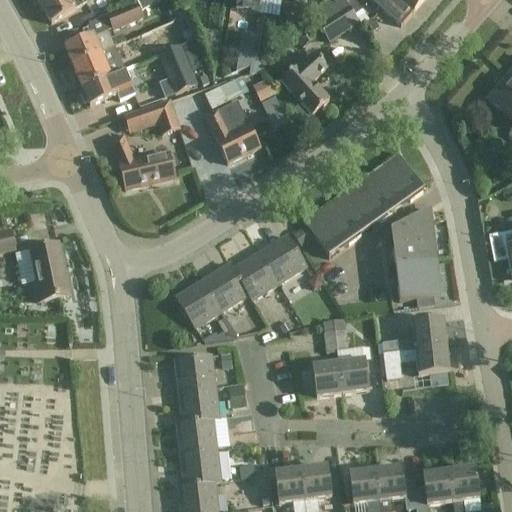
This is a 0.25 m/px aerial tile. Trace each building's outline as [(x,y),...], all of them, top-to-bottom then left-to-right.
[(86,5),(83,0),(45,0),(38,4),(50,26),(86,5)] [(258,16),(260,0),(237,0),(235,12),(258,16)] [(261,0),(281,4),(281,0),(260,0),(258,16),(261,0)] [(365,0),(380,12),(390,0),(365,0)] [(390,0),(380,12),(400,30),(425,0),(390,0)] [(354,3),(348,8),(354,18),(361,13),(354,3)] [(144,22),(137,5),(106,19),(113,35),(144,22)] [(338,14),(318,27),(331,48),(351,35),(361,29),(354,18),(348,8),(338,14)] [(186,20),(194,40),(198,49),(202,47),(197,37),(186,11),(173,16),(176,24),(186,20)] [(369,24),(362,13),(361,13),(354,18),(361,29),(366,25),(369,24)] [(372,22),(366,25),(373,36),(379,32),(372,22)] [(289,35),(302,52),(314,43),(301,26),(289,35)] [(73,69),(115,50),(115,51),(125,46),(122,37),(111,42),(108,34),(94,40),(93,37),(64,49),(73,69)] [(217,40),(197,37),(202,47),(212,70),(217,40)] [(180,49),(179,48),(157,57),(158,58),(175,98),(198,88),(181,49),(180,49)] [(115,50),(73,69),(82,90),(124,72),(125,74),(132,70),(127,60),(120,63),(115,51),(115,50)] [(241,52),(237,74),(250,70),(252,55),(253,53),(241,52)] [(257,56),(252,55),(250,70),(249,76),(263,72),(256,59),(257,56)] [(329,103),(312,84),(328,70),(315,56),(300,70),(298,68),(280,85),(300,107),(292,114),(303,125),(310,118),(311,119),(329,103)] [(205,69),(194,73),(203,94),(214,89),(205,69)] [(124,72),(82,90),(90,108),(117,97),(120,104),(135,98),(125,74),(124,72)] [(511,73),(487,104),(511,125),(511,73)] [(266,83),(253,90),(259,104),(273,98),(266,83)] [(236,101),(229,86),(205,98),(212,113),(236,101)] [(181,132),(170,103),(123,119),(130,138),(158,129),(161,139),(181,132)] [(217,115),(205,121),(216,144),(227,167),(260,151),(248,128),(229,137),(224,128),(230,125),(223,112),(217,115)] [(123,140),(110,146),(121,169),(119,170),(125,194),(175,182),(169,157),(135,164),(123,140)] [(366,185),(369,188),(369,187),(389,216),(390,215),(408,202),(410,204),(422,195),(412,181),(411,181),(398,162),(397,163),(399,166),(387,174),(385,171),(366,185)] [(336,206),(338,209),(358,237),(359,237),(378,224),(379,226),(391,217),(390,215),(389,216),(369,187),(369,188),(357,196),(354,193),(336,206)] [(338,209),(326,218),(324,215),(305,228),(329,261),(330,261),(328,259),(347,246),(348,248),(360,239),(359,237),(358,237),(338,209)] [(429,213),(384,241),(385,246),(394,245),(395,252),(393,252),(394,267),(397,267),(397,266),(431,262),(431,261),(429,247),(433,247),(429,213)] [(304,231),(294,238),(301,248),(311,241),(304,231)] [(0,258),(16,255),(12,234),(4,236),(0,236),(0,258)] [(259,257),(279,288),(306,272),(286,240),(259,257)] [(57,248),(31,254),(15,257),(21,288),(34,286),(38,306),(68,300),(57,248)] [(511,248),(503,250),(510,286),(511,285),(511,248)] [(233,273),(248,300),(251,306),(279,288),(259,257),(233,273)] [(397,267),(400,289),(397,290),(399,305),(416,302),(418,312),(434,309),(433,300),(440,300),(439,298),(436,299),(434,284),(438,284),(435,261),(431,261),(431,262),(397,266),(397,267)] [(202,285),(222,316),(248,300),(229,268),(202,285)] [(195,333),(222,316),(202,285),(175,301),(195,333)] [(293,305),(308,323),(317,316),(302,298),(293,305)] [(226,323),(219,328),(223,335),(229,344),(232,344),(234,343),(238,343),(226,323)] [(377,347),(378,359),(447,350),(443,323),(412,327),(414,342),(377,347)] [(288,324),(280,329),(283,335),(292,331),(288,324)] [(338,356),(339,368),(343,399),(369,396),(365,364),(363,365),(361,351),(348,353),(345,324),(334,325),(338,356)] [(338,356),(334,325),(322,327),(326,358),(338,356)] [(223,335),(216,339),(215,337),(202,344),(204,347),(229,344),(223,335)] [(450,377),(447,350),(378,359),(380,376),(386,375),(387,383),(401,381),(399,367),(416,365),(418,381),(450,377)] [(178,395),(215,391),(212,359),(175,363),(178,395)] [(230,359),(221,360),(222,374),(231,373),(230,359)] [(317,402),(343,399),(339,368),(313,371),(317,402)] [(429,380),(431,392),(449,389),(447,378),(429,380)] [(247,411),(244,389),(228,392),(231,413),(247,411)] [(215,391),(178,395),(182,426),(213,422),(213,424),(219,424),(215,391)] [(251,419),(239,421),(241,434),(253,432),(251,419)] [(216,454),(213,424),(213,422),(182,426),(176,427),(180,458),(216,454)] [(180,458),(184,488),(184,489),(215,485),(215,487),(220,487),(216,454),(180,458)] [(305,511),(318,511),(318,503),(331,502),(327,471),(301,474),(305,511)] [(453,511),(464,511),(463,505),(480,503),(478,489),(489,488),(487,471),(450,475),(453,506),(453,507),(453,511)] [(416,511),(415,492),(414,482),(403,483),(402,472),(375,475),(379,511),(392,511),(392,504),(404,502),(405,511),(416,511)] [(305,511),(301,474),(279,476),(275,474),(262,475),(265,498),(257,499),(258,511),(279,511),(279,508),(294,506),(294,511),(305,511)] [(379,511),(375,475),(349,478),(352,509),(366,507),(366,511),(379,511)] [(424,490),(415,492),(416,511),(427,511),(427,510),(453,507),(453,506),(450,475),(423,479),(424,490)] [(181,511),(218,511),(215,487),(215,485),(184,489),(184,488),(178,489),(181,511)]
